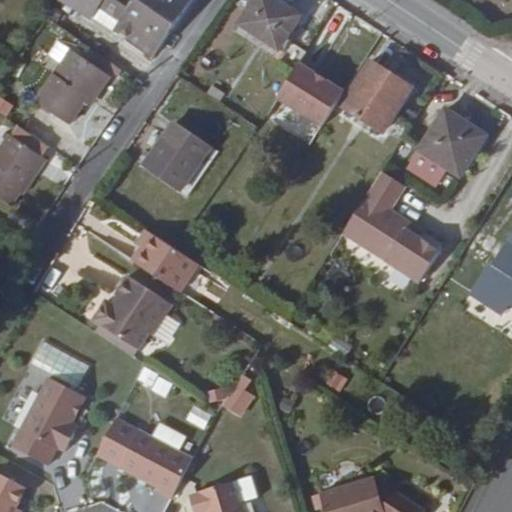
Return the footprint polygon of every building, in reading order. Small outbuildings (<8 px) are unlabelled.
[(122,18),(116,28),(156,56),(194,0),(134,0),(134,2),(130,0),(66,0),(94,17),(102,4),(122,18)] [(280,50),(285,42),(302,16),(278,0),(254,0),(239,24),(280,50)] [(289,45),(285,42),(280,50),(284,53),(289,45)] [(94,91),(100,94),(112,76),(71,49),(35,101),(71,126),(86,103),(94,91)] [(414,87),(372,60),(342,106),(384,133),(414,87)] [(275,103),(293,111),(289,121),(319,135),(342,86),(294,63),(275,103)] [(91,107),(100,94),(94,91),(86,103),(91,107)] [(411,101),(398,119),(411,127),(423,109),(411,101)] [(488,136),(446,108),(408,168),(438,188),(449,170),(461,178),(488,136)] [(181,192),(212,147),(175,121),(144,167),(181,192)] [(37,171),(40,173),(48,160),(9,134),(0,147),(0,198),(13,207),(22,193),(37,171)] [(25,195),(40,173),(37,171),(22,193),(25,195)] [(406,187),(383,172),(345,233),(421,282),(441,250),(408,229),(412,223),(392,210),(406,187)] [(412,223),(408,229),(441,250),(445,243),(412,223)] [(136,244),(143,249),(152,234),(145,229),(136,244)] [(176,249),(152,234),(143,249),(134,261),(181,292),(199,264),(176,249)] [(511,234),(494,262),(511,274),(511,234)] [(102,328),(139,353),(150,336),(155,335),(173,308),(129,279),(117,299),(121,301),(116,309),(107,304),(95,324),(102,328)] [(66,451),(75,434),(68,430),(73,422),(87,397),(51,377),(13,447),(48,466),(57,449),(58,450),(59,447),(66,451)] [(97,456),(120,468),(159,489),(158,491),(172,499),(194,458),(141,430),(118,417),(97,456)] [(79,426),(73,422),(68,430),(75,434),(79,426)] [(14,511),(17,508),(27,488),(0,473),(0,511),(14,511)] [(388,476),(317,491),(321,511),(414,511),(411,495),(393,499),(388,476)] [(195,511),(245,511),(242,502),(240,503),(233,481),(191,496),(195,511)]
